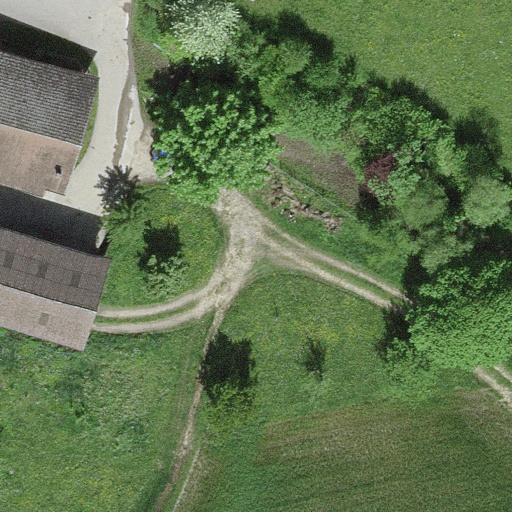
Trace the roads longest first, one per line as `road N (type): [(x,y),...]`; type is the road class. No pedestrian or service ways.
road 1 (track): [(243,237),(339,272),(511,388)]
road 2 (track): [(106,0),(97,21),(140,144),(243,237)]
road 3 (track): [(149,511),(182,417),(199,329),(243,237)]
